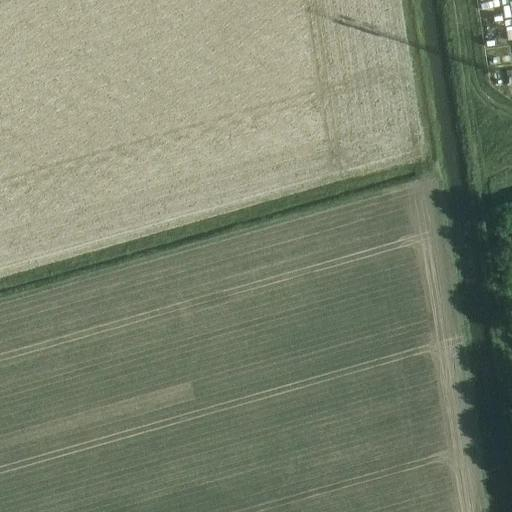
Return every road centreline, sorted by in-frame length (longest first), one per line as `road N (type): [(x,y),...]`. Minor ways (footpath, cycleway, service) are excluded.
road 1 (track): [(511,369),(484,185),(509,162),(511,119)]
road 2 (track): [(511,119),(471,89),(457,0)]
